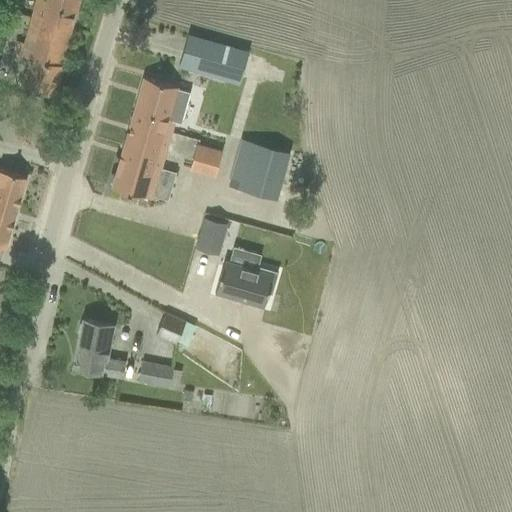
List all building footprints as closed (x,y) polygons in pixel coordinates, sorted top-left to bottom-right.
[(29,62),(22,87),(52,96),(61,65),(59,64),(77,0),(37,0),(25,44),(18,42),(13,58),(29,62)] [(187,35),(179,65),(240,82),(248,53),(187,35)] [(176,87),(143,77),(112,188),(150,198),(172,121),(180,123),(189,92),(175,88),(176,87)] [(230,185),(280,198),(292,150),(242,138),(230,185)] [(189,168),(215,176),(221,153),(196,145),(189,168)] [(0,246),(5,248),(26,177),(0,169),(0,246)] [(224,260),(214,293),(263,307),(267,293),(271,294),(278,272),(256,265),(255,269),(224,260)] [(155,335),(175,344),(185,322),(165,313),(155,335)] [(73,368),(122,378),(125,362),(103,357),(110,324),(83,319),(73,368)] [(169,387),(169,386),(177,388),(181,371),(173,369),(173,368),(142,361),(138,381),(169,387)] [(183,390),(182,399),(191,401),(192,391),(183,390)]
